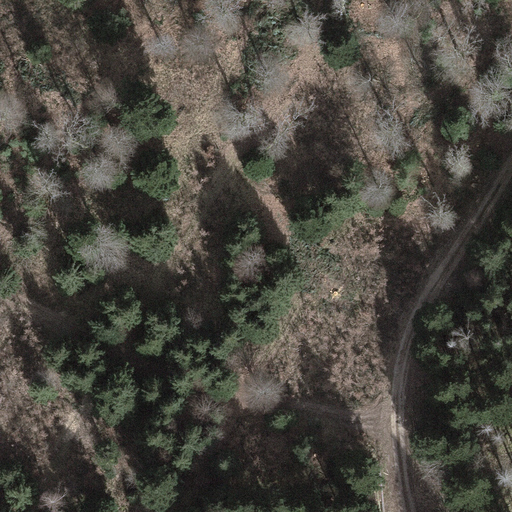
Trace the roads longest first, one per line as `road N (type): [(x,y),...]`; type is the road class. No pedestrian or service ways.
road 1 (track): [(390,418),(224,399),(142,369),(0,286)]
road 2 (track): [(511,128),(397,344),(390,427),(409,511)]
